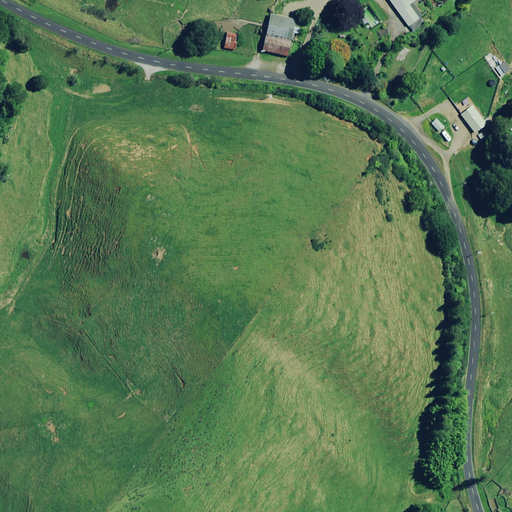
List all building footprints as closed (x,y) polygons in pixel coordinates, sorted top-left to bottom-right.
[(389,0),(412,32),(426,22),(412,2),(414,0),(389,0)] [(291,39),(296,20),(270,14),(266,34),(262,50),(288,56),(291,39)] [(388,33),(385,28),(378,32),(381,37),(388,33)] [(238,34),(226,32),(224,48),(235,50),(238,34)] [(496,77),(492,81),(496,85),(500,82),(496,77)] [(486,124),(473,105),(461,114),(474,133),(486,124)] [(441,123),(436,118),(431,123),(440,132),(445,127),(441,123)]
